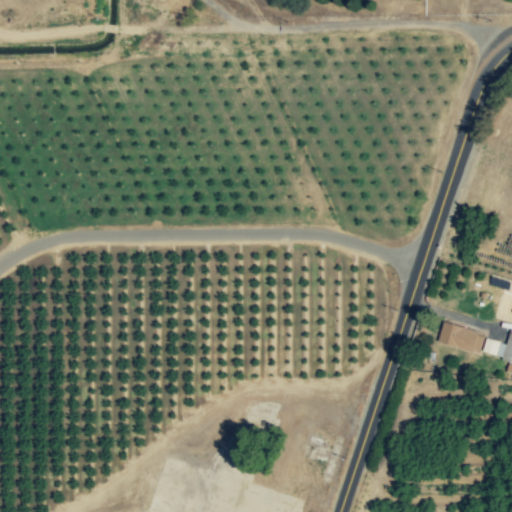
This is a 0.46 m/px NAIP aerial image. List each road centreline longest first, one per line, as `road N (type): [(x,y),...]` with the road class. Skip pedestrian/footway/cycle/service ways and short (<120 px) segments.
road 1 (residential): [(333,511),(470,94),(511,46)]
road 2 (residential): [(416,260),(286,233),(207,233),(67,237),(0,263)]
